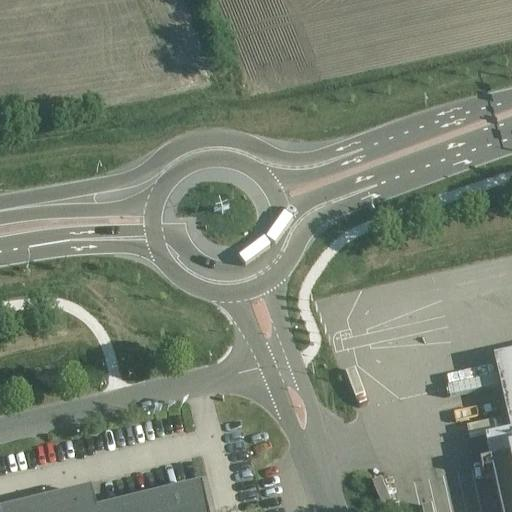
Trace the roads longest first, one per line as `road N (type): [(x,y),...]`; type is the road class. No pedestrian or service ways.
road 1 (primary): [(362,149),(287,160),(236,140),(204,138),(174,148),(139,175),(22,208)]
road 2 (unclassified): [(0,431),(266,366)]
road 3 (primary): [(511,99),(362,149)]
road 4 (primary): [(267,281),(315,219),(375,185)]
road 5 (primary): [(375,185),(511,139)]
road 6 (primary): [(159,192),(107,211),(22,208)]
road 7 (primary): [(153,231),(219,272),(255,264),(272,246)]
road 8 (primary): [(38,245),(138,248),(163,261)]
